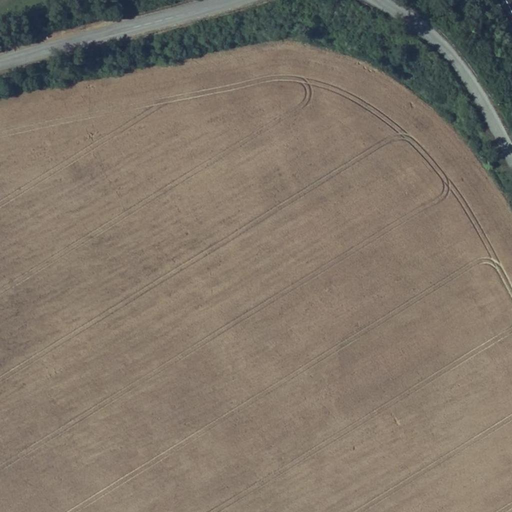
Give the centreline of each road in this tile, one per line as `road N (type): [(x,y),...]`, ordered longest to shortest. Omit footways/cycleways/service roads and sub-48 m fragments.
road 1 (tertiary): [(218,0),(0,61)]
road 2 (unclassified): [(511,157),(456,54),(384,0)]
